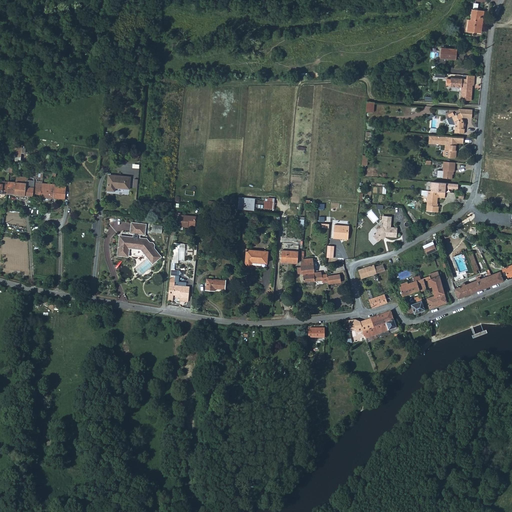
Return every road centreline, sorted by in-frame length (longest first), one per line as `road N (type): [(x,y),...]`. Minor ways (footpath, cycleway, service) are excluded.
road 1 (unclassified): [(503,0),(489,46),(470,202),(439,228),(353,267),(360,314)]
road 2 (unclassified): [(58,295),(234,322),(360,314)]
road 3 (unclassified): [(360,314),(392,309),(411,322),(511,281)]
